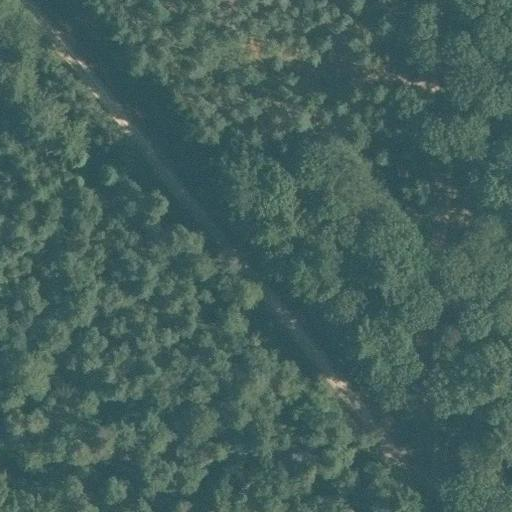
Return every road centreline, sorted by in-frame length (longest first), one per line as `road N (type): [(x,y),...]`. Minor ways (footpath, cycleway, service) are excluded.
road 1 (unclassified): [(466,511),(493,0)]
road 2 (track): [(467,483),(403,454),(133,137)]
road 3 (track): [(21,0),(133,137)]
